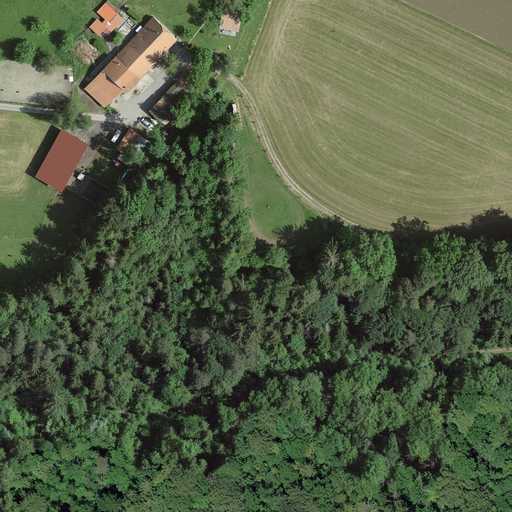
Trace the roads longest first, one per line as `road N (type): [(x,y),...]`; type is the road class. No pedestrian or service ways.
road 1 (track): [(511,348),(328,352),(280,362),(156,413),(0,424)]
road 2 (track): [(511,244),(416,243),(332,213),(283,170),(244,88),(209,64),(188,63)]
road 3 (unclassified): [(188,63),(120,117),(0,106)]
